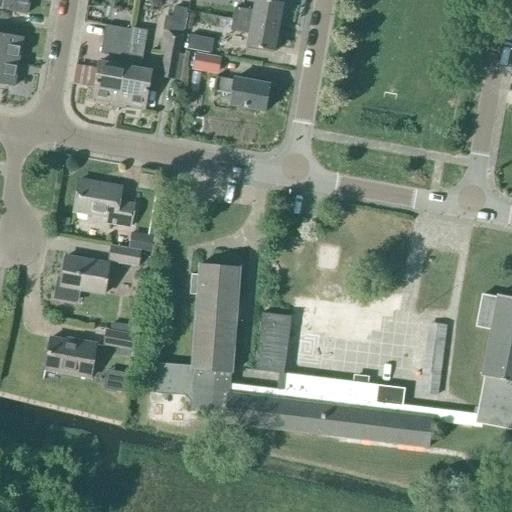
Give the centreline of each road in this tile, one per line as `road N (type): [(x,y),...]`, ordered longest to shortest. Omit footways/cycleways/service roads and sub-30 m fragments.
road 1 (residential): [(293,180),(47,136)]
road 2 (residential): [(470,212),(506,0)]
road 3 (residential): [(293,180),(325,0)]
road 4 (residential): [(470,212),(293,180)]
road 5 (residential): [(30,262),(6,258),(18,130)]
road 6 (residential): [(47,136),(71,0)]
